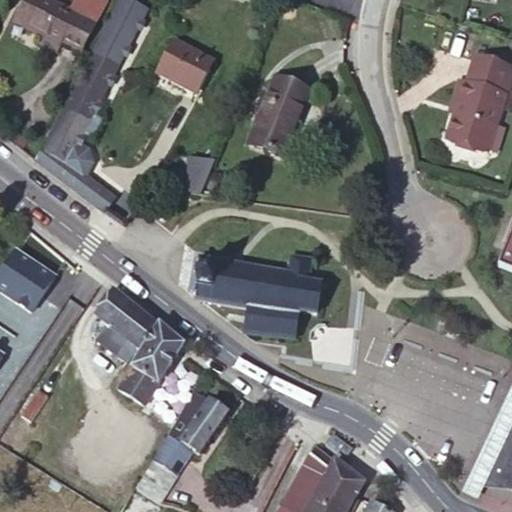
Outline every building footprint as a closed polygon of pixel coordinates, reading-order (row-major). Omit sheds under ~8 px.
[(56,53),(60,46),(66,32),(86,43),(107,5),(96,0),(77,0),(70,13),(45,0),(25,0),(14,24),(42,39),(40,44),(56,53)] [(62,111),(34,164),(96,211),(103,216),(114,201),(84,178),(67,165),(76,146),(145,11),(122,0),(119,0),(63,112),(62,111)] [(114,9),(107,5),(86,43),(80,55),(88,59),(114,9)] [(66,32),(60,46),(80,55),(86,43),(66,32)] [(159,78),(188,92),(191,88),(198,91),(211,66),(175,46),(159,78)] [(465,89),(463,89),(455,114),(445,146),(485,159),(486,157),(494,133),(500,115),(511,119),(511,114),(511,74),(474,63),(465,89)] [(311,96),(274,80),(247,149),(284,164),(311,96)] [(463,89),(456,87),(448,112),(455,114),(463,89)] [(191,88),(188,92),(195,96),(198,91),(191,88)] [(503,136),(494,133),(486,157),(494,160),(503,136)] [(76,146),(67,165),(84,178),(94,168),(87,152),(76,146)] [(189,177),(186,195),(202,197),(214,166),(190,163),(189,177)] [(160,192),(186,195),(189,177),(162,173),(160,192)] [(511,242),(501,270),(511,274),(511,242)] [(16,254),(0,277),(0,293),(31,314),(54,279),(16,254)] [(246,314),(243,339),(295,346),(301,317),(317,320),(322,289),(302,284),(302,282),(309,282),(311,264),(291,261),(287,278),(199,262),(194,299),(200,304),(246,314)] [(155,331),(112,299),(98,320),(105,325),(135,349),(132,352),(138,356),(130,368),(116,389),(141,406),(157,384),(176,354),(180,348),(158,328),(155,331)] [(135,349),(105,325),(93,339),(124,364),(132,352),(135,349)] [(511,382),(464,500),(479,506),(485,493),(511,496),(511,472),(493,465),(511,420),(511,382)] [(225,416),(193,395),(134,489),(159,505),(191,453),(198,456),(225,416)] [(511,420),(493,465),(511,472),(511,420)] [(334,464),(325,481),(303,468),(278,511),(344,511),(360,485),(334,464)] [(158,511),(161,509),(133,492),(121,511),(158,511)]
